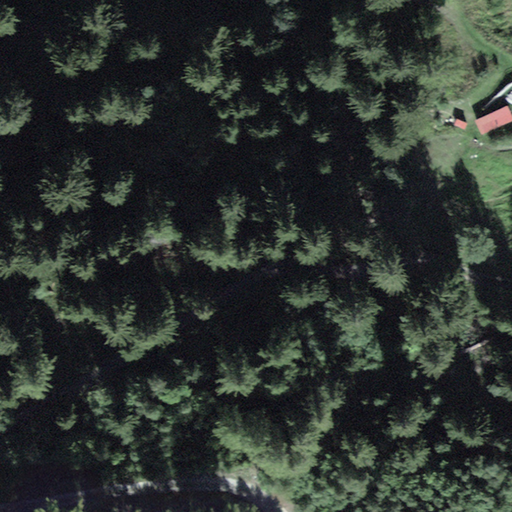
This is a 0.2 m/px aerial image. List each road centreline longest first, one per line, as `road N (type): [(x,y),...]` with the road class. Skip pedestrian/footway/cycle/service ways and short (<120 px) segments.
road 1 (track): [(0,440),(313,265),(435,270)]
road 2 (track): [(265,511),(199,483),(30,511)]
